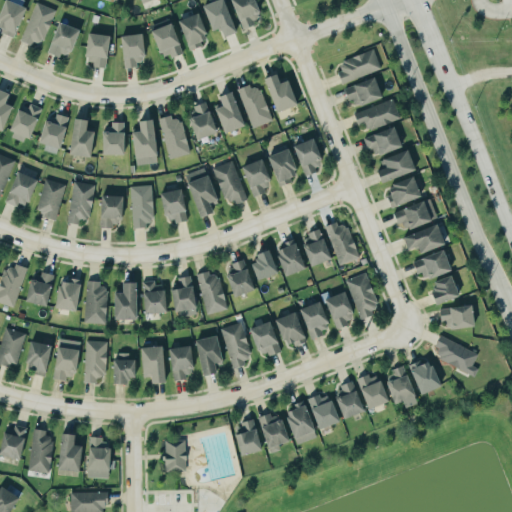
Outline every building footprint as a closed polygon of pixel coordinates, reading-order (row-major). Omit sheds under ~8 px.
[(202,6),(217,0),(222,0),(235,32),(223,37),(219,28),(211,31),(202,6)] [(259,27),(256,19),(265,17),(259,0),(237,0),(245,31),(259,27)] [(0,30),(19,38),(30,9),(10,1),(0,27),(0,30)] [(23,40),(42,49),(58,12),(39,3),(23,40)] [(194,51),(214,43),(202,14),(182,22),(194,51)] [(84,32),(62,24),(51,54),(65,59),(68,50),(76,53),(84,32)] [(155,33),(167,61),(187,53),(175,25),(155,33)] [(90,67),(111,68),(113,37),(92,36),(90,67)] [(128,70),(143,69),(142,58),(149,58),(147,36),(125,38),(128,70)] [(339,73),(344,86),(384,70),(376,50),(343,63),(346,71),(339,73)] [(269,82),(283,115),(303,106),(293,83),(286,86),(282,77),(269,82)] [(388,99),(380,78),(349,89),(357,110),(388,99)] [(276,120),(260,84),(240,93),(256,129),(276,120)] [(0,91),(0,130),(7,133),(17,108),(10,105),(14,96),(0,91)] [(250,127),(235,92),(223,98),(227,108),(219,111),(230,136),(250,127)] [(358,115),(365,134),(404,119),(396,100),(358,115)] [(25,103),(13,132),(34,141),(45,111),(25,103)] [(202,142),(221,134),(210,103),(191,110),(202,142)] [(73,120),(52,114),(44,145),(64,151),(73,120)] [(169,159),(191,156),(184,116),(162,120),(169,159)] [(91,132),(93,123),(78,121),(73,156),(95,160),(99,134),(91,132)] [(162,163),(156,122),(143,124),(144,133),(136,134),(140,166),(162,163)] [(109,157),(129,157),(128,134),(126,134),(126,123),(108,124),(109,157)] [(407,148),(399,127),(368,139),(376,160),(407,148)] [(298,148),(309,178),(320,174),(318,167),(328,163),(319,140),(298,148)] [(303,179),(292,151),(273,158),(284,187),(303,179)] [(385,161),(388,170),(383,172),(387,184),(420,173),(413,151),(385,161)] [(16,160),(0,154),(0,199),(3,200),(16,160)] [(274,182),(267,160),(246,167),(256,199),(270,194),(267,184),(274,182)] [(229,207),(249,200),(235,161),(215,168),(229,207)] [(206,220),(218,215),(214,205),(221,203),(208,168),(188,176),(206,220)] [(42,182),(22,173),(8,202),(20,208),(23,202),(31,205),(42,182)] [(58,220),(68,186),(47,179),(37,214),(58,220)] [(426,199),(419,179),(389,188),(395,209),(426,199)] [(97,185),(75,183),(71,223),(92,225),(97,185)] [(135,230),(149,229),(149,222),(156,221),(155,186),(133,187),(135,230)] [(190,222),(187,191),(165,193),(168,224),(190,222)] [(127,198),(104,197),(103,230),(116,230),(116,222),(127,223),(127,198)] [(396,212),(402,232),(440,221),(434,201),(396,212)] [(328,229),(342,267),(363,259),(349,221),(328,229)] [(422,248),(424,254),(449,248),(443,227),(408,237),(412,251),(422,248)] [(335,262),(325,229),(305,235),(316,268),(335,262)] [(278,247),(290,278),(310,271),(297,239),(278,247)] [(283,275),(273,250),(254,258),(264,282),(283,275)] [(456,272),(447,251),(417,264),(426,284),(456,272)] [(227,269),(239,299),(259,291),(247,261),(227,269)] [(29,268),(16,265),(14,271),(7,268),(0,288),(0,302),(16,308),(29,268)] [(222,272),(201,276),(207,315),(228,311),(222,272)] [(55,276),(33,273),(29,304),(51,307),(55,276)] [(361,320),(382,314),(371,274),(350,280),(361,320)] [(434,285),(442,307),(464,299),(456,277),(434,285)] [(179,314),(201,310),(194,278),(172,282),(179,314)] [(80,313),(84,282),(64,279),(59,310),(80,313)] [(86,323),(107,324),(108,282),(88,282),(86,323)] [(169,315),(168,283),(146,284),(147,315),(169,315)] [(119,321),(141,321),(141,285),(127,285),(127,294),(119,294),(119,321)] [(329,301),(340,332),(351,328),(349,321),(358,318),(349,293),(329,301)] [(326,337),(323,330),(333,327),(324,302),(304,310),(316,341),(326,337)] [(446,331),(479,328),(477,307),(444,310),(446,331)] [(309,344),(301,314),(280,320),(288,349),(309,344)] [(234,370),(253,366),(244,323),(224,328),(234,370)] [(284,352),(274,324),(254,331),(264,359),(284,352)] [(0,352),(0,363),(19,368),(27,333),(5,329),(0,352)] [(206,379),(221,377),(220,367),(226,366),(222,338),(201,341),(206,379)] [(481,353),(442,339),(438,350),(443,352),(439,362),(478,376),(481,370),(476,368),(481,353)] [(83,342),(61,340),(56,381),(69,382),(70,375),(79,376),(83,342)] [(99,385),(99,378),(108,378),(110,342),(87,341),(86,384),(99,385)] [(48,375),(56,348),(34,343),(27,369),(48,375)] [(145,349),(146,378),(156,377),(157,386),(169,385),(168,348),(145,349)] [(196,373),(195,348),(174,348),(175,382),(190,381),(189,373),(196,373)] [(132,355),(117,354),(116,386),(133,387),(133,380),(139,380),(140,361),(132,361),(132,355)] [(445,390),(435,360),(415,367),(425,397),(445,390)] [(409,404),(411,410),(421,408),(410,366),(390,371),(399,406),(409,404)] [(392,405),(383,374),(363,380),(372,411),(392,405)] [(349,421),(369,415),(358,382),(339,388),(349,421)] [(337,400),(325,403),(324,397),(314,399),(321,431),(344,426),(337,400)] [(288,409),(302,445),(321,438),(307,402),(288,409)] [(261,420),(274,453),(295,444),(285,420),(278,423),(275,414),(261,420)] [(246,459),(266,453),(257,422),(237,427),(246,459)] [(31,432),(10,426),(1,456),(22,462),(31,432)] [(30,471),(51,474),(58,435),(36,432),(30,471)] [(78,448),(79,437),(65,436),(62,472),(84,474),(86,448),(78,448)] [(114,449),(106,448),(107,439),(92,439),(90,479),(113,480),(114,449)] [(166,461),(169,462),(169,473),(188,473),(189,443),(167,443),(166,461)] [(14,511),(20,494),(1,488),(0,491),(0,511),(14,511)] [(73,511),(108,511),(108,492),(73,493),(73,511)]
